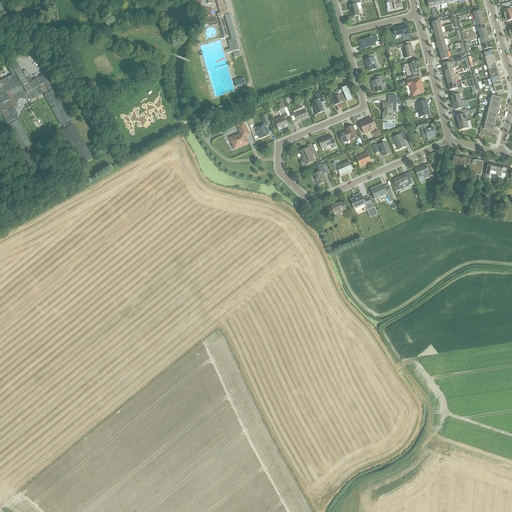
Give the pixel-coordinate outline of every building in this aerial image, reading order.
[(224,0),(215,0),(220,13),(221,17),(225,15),(228,14),(224,0)] [(349,6),(352,17),(360,15),(356,4),(360,3),(359,0),(353,0),(352,0),(354,5),(349,6)] [(397,0),(386,0),(388,3),(390,3),(391,10),(402,7),(400,2),(398,2),(397,0)] [(511,6),(507,8),(508,10),(503,12),(505,17),(511,14),(511,6)] [(475,19),(482,17),(481,11),(473,13),(475,19)] [(484,23),(482,17),(475,19),(477,25),(484,23)] [(433,29),(441,27),(439,21),(432,23),(433,29)] [(477,25),(473,27),(475,33),(478,32),(486,29),(484,23),(477,25)] [(404,40),(410,39),(406,26),(393,29),(395,36),(399,35),(400,37),(403,36),(404,40)] [(441,27),(433,29),(435,35),(442,33),(441,27)] [(488,36),(486,29),(478,32),(480,38),(488,36)] [(373,37),(359,41),(361,46),(365,45),(366,48),(375,45),(375,42),(378,41),(376,36),(373,37)] [(489,41),(488,36),(480,38),(482,44),(489,41)] [(227,53),(239,50),(236,39),(232,40),(228,41),(230,49),(226,50),(227,53)] [(446,46),(444,39),(437,41),(438,48),(446,46)] [(482,44),(483,47),(478,49),(479,52),(484,50),(491,48),(489,41),(482,44)] [(406,44),(398,46),(399,49),(403,48),(405,59),(415,56),(412,45),(406,47),(406,44)] [(446,46),(438,48),(440,54),(447,52),(446,46)] [(492,50),(483,53),(477,54),(478,58),(482,57),(482,56),(484,55),(485,58),(494,56),(492,50)] [(449,58),(447,52),(440,54),(442,60),(449,58)] [(366,60),(365,60),(366,65),(367,64),(369,71),(377,69),(374,58),(376,57),(375,54),(366,56),(366,60)] [(495,62),(494,56),(485,58),(487,64),(495,62)] [(447,63),(443,64),(443,67),(445,73),(453,71),(453,68),(457,66),(458,66),(457,63),(456,61),(454,61),(454,59),(448,60),(447,61),(447,63)] [(420,77),(419,73),(416,62),(404,65),(408,80),(415,78),(420,77)] [(495,62),(487,64),(488,70),(497,67),(495,62)] [(25,79),(16,63),(8,68),(12,75),(0,81),(0,114),(1,114),(7,124),(8,126),(8,127),(8,128),(20,150),(22,149),(23,152),(21,153),(22,155),(23,157),(22,157),(35,181),(36,181),(37,182),(46,177),(45,176),(46,175),(33,152),(32,151),(31,150),(29,147),(41,141),(42,143),(62,132),(62,133),(79,164),(80,164),(80,165),(92,159),(91,157),(92,157),(75,127),(74,126),(73,125),(72,126),(71,123),(72,122),(71,120),(70,119),(71,118),(51,82),(50,82),(45,74),(32,81),(29,76),(25,79)] [(497,67),(488,70),(490,76),(491,79),(500,76),(499,73),(497,67)] [(453,71),(445,73),(447,79),(459,76),(459,73),(454,74),(453,71)] [(371,82),(374,93),(383,91),(380,80),(381,79),(381,76),(375,78),(376,81),(371,82)] [(460,78),(459,76),(447,79),(448,85),(457,83),(456,79),(460,78)] [(491,79),(487,80),(488,83),(490,88),(502,85),(501,79),(500,76),(491,79)] [(424,92),(421,82),(415,84),(414,80),(406,82),(407,87),(410,86),(412,96),(421,94),(421,92),(424,92)] [(461,82),(457,83),(448,85),(450,91),(454,90),(455,92),(462,90),(461,88),(462,88),(461,82)] [(502,85),(490,88),(491,91),(494,90),(495,93),(496,93),(497,96),(499,95),(505,93),(504,91),(504,90),(502,85)] [(352,99),(347,86),(342,89),(344,94),(337,97),(336,96),(331,98),(334,106),(340,103),(339,102),(344,100),(344,99),(346,99),(347,102),(352,99)] [(462,90),(455,92),(456,95),(451,97),(453,104),(461,102),(460,95),(463,94),(462,90)] [(324,101),(321,93),(315,95),(318,101),(312,103),(317,115),(324,111),(321,103),(324,101)] [(490,102),(501,104),(502,98),(491,95),(490,98),(491,98),(490,101),(490,102)] [(388,103),(383,103),(383,114),(384,114),(384,120),(392,121),(392,120),(393,111),(396,111),(397,96),(388,96),(388,103)] [(278,106),(280,110),(284,109),(287,108),(286,105),(282,98),(281,99),(283,104),(278,106)] [(416,104),(419,117),(430,115),(426,101),(420,102),(419,99),(411,101),(411,100),(406,101),(407,106),(416,104)] [(461,102),(453,104),(455,111),(459,110),(460,113),(467,111),(466,108),(464,101),(461,102)] [(490,102),(490,101),(489,101),(489,103),(490,103),(489,107),(499,109),(501,104),(490,102)] [(489,107),(488,106),(487,109),(489,109),(488,112),(498,115),(499,109),(489,107)] [(284,109),(280,110),(283,117),(278,119),(279,120),(275,121),(279,131),(288,127),(285,119),(288,118),(284,109)] [(305,109),(294,114),(290,116),(294,124),(301,121),(300,120),(308,116),(305,109)] [(467,111),(460,113),(461,115),(456,117),(458,124),(467,122),(465,115),(468,114),(467,111)] [(488,112),(487,112),(486,114),(487,114),(486,118),(497,121),(498,115),(488,112)] [(268,125),(265,116),(261,117),(264,124),(255,128),(259,137),(262,136),(263,138),(269,135),(265,126),(268,125)] [(372,118),(360,124),(364,134),(376,129),(372,118)] [(486,118),(485,118),(485,120),(486,120),(485,124),(495,126),(497,121),(486,118)] [(241,134),(229,139),(234,150),(249,143),(245,136),(249,134),(244,122),(237,125),(241,134)] [(467,122),(458,124),(460,131),(468,129),(467,122)] [(427,123),(417,125),(418,128),(420,128),(422,135),(426,134),(427,138),(428,138),(429,141),(436,139),(435,136),(433,128),(429,129),(428,126),(427,123)] [(485,124),(484,123),(483,125),(485,126),(484,129),(487,130),(493,131),(494,132),(495,126),(485,124)] [(346,131),(339,134),(343,143),(350,140),(357,137),(353,127),(346,130),(346,131)] [(407,140),(403,131),(400,133),(401,135),(393,138),(399,150),(406,147),(404,141),(407,140)] [(322,139),(318,141),(322,149),(332,145),(333,149),(337,147),(332,136),(323,140),(322,139)] [(383,144),(377,146),(379,152),(382,151),(384,156),(391,153),(385,139),(382,141),(383,144)] [(309,148),(300,152),(303,160),(300,161),(302,167),(315,161),(312,156),(316,154),(311,144),(308,146),(309,148)] [(373,159),(369,149),(366,150),(367,153),(356,158),(360,167),(371,162),(370,160),(373,159)] [(454,157),(452,164),(464,167),(464,165),(467,166),(466,171),(470,172),(471,170),(476,171),(475,175),(480,176),(484,162),(476,160),(476,162),(473,161),(473,162),(469,161),(469,159),(462,157),(462,159),(454,157)] [(337,167),(335,162),(331,164),(335,172),(338,171),(340,176),(353,170),(349,161),(337,167)] [(490,174),(501,177),(500,178),(501,179),(503,180),(504,179),(507,167),(503,166),(503,167),(489,163),(485,177),(488,178),(490,174)] [(319,173),(314,175),(318,185),(326,182),(323,175),(326,174),(322,164),(317,166),(318,167),(317,168),(319,173)] [(424,180),(424,179),(425,179),(433,175),(429,165),(426,166),(425,166),(415,170),(420,181),(421,181),(424,180)] [(405,175),(393,180),(396,187),(396,188),(397,188),(402,185),(403,188),(403,189),(409,186),(409,185),(412,184),(409,178),(407,179),(405,175)] [(387,194),(390,202),(395,200),(389,188),(385,189),(383,184),(370,190),(375,200),(387,194)] [(357,198),(350,201),(354,209),(364,205),(366,208),(372,205),(369,197),(367,198),(363,200),(361,194),(356,196),(357,198)] [(331,207),(325,210),(327,214),(332,212),(333,213),(336,212),(337,213),(339,212),(340,214),(347,211),(343,202),(340,203),(330,207),(331,207)]
